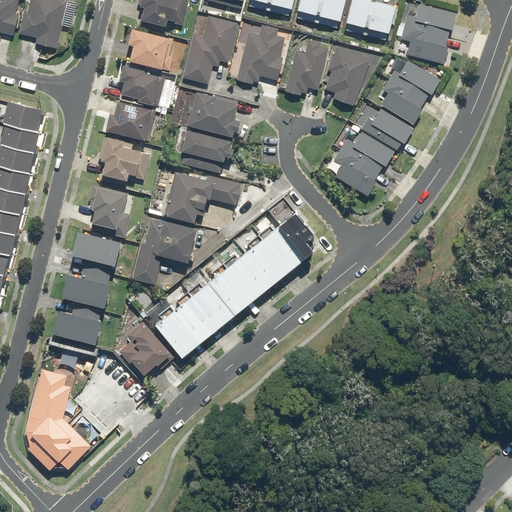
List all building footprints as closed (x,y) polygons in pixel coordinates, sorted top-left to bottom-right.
[(0,0),(0,31),(13,35),(19,13),(16,13),(19,0),(0,0)] [(24,11),(19,34),(37,38),(36,42),(57,47),(68,1),(65,0),(30,0),(28,11),(24,11)] [(144,6),(139,26),(165,31),(168,19),(174,20),(178,0),(140,0),(139,5),(144,6)] [(205,0),(241,9),(243,0),(205,0)] [(247,0),(246,5),(289,16),(293,0),(247,0)] [(299,0),(295,17),(338,28),(344,0),(299,0)] [(350,0),(343,30),(387,40),(396,5),(373,0),(350,0)] [(399,25),(396,38),(410,41),(407,54),(444,63),(448,47),(445,46),(449,29),(452,30),(456,13),(419,4),(416,16),(407,14),(404,26),(399,25)] [(219,66),(220,61),(228,63),(238,22),(208,15),(203,36),(194,34),(183,77),(209,84),(213,65),(219,66)] [(259,76),(278,80),(283,57),(281,57),(286,37),(277,35),(278,28),(262,24),(259,35),(248,32),(236,80),(253,84),(254,80),(258,81),(259,76)] [(169,38),(131,28),(127,43),(133,45),(129,60),(162,68),(169,38)] [(297,43),(286,92),(300,95),(301,92),(306,93),(308,86),(319,89),(328,48),(320,46),(321,42),(309,39),(307,46),(297,43)] [(335,94),(332,102),(340,105),(341,100),(354,105),(370,59),(335,47),(327,70),(331,71),(324,90),(335,94)] [(400,72),(395,69),(384,88),(389,90),(380,104),(411,122),(413,124),(422,109),(420,108),(429,93),(431,94),(440,79),(438,78),(407,59),(400,72)] [(125,81),(121,94),(139,99),(138,100),(153,104),(159,77),(143,73),(144,69),(124,64),(120,80),(125,81)] [(234,119),(239,102),(196,90),(187,125),(232,137),(234,131),(237,132),(240,120),(234,119)] [(0,122),(36,131),(41,109),(0,99),(0,122)] [(110,114),(106,129),(144,140),(153,110),(117,100),(113,114),(110,114)] [(413,128),(380,109),(373,121),(368,119),(362,129),(363,130),(395,150),(396,150),(402,141),(404,143),(413,128)] [(36,131),(0,122),(0,143),(32,151),(34,151),(39,131),(36,131)] [(231,141),(187,129),(181,151),(184,152),(181,163),(221,173),(226,156),(231,158),(233,149),(229,148),(231,141)] [(335,176),(367,196),(377,180),(375,179),(384,164),(386,166),(395,150),(363,130),(355,142),(346,137),(333,159),(342,165),(335,176)] [(123,140),(105,137),(101,160),(105,160),(100,180),(126,186),(129,173),(136,174),(141,150),(122,146),(123,140)] [(32,151),(0,143),(0,164),(27,171),(29,172),(34,151),(32,151)] [(0,164),(0,186),(22,192),(25,192),(29,172),(27,171),(0,164)] [(240,184),(175,166),(163,213),(194,222),(196,214),(204,216),(209,198),(235,205),(240,184)] [(128,193),(93,184),(87,207),(96,209),(91,229),(126,237),(132,214),(124,212),(128,193)] [(0,186),(0,207),(17,212),(20,212),(25,192),(22,192),(0,186)] [(312,234),(286,201),(146,313),(181,357),(314,251),(305,240),(312,234)] [(0,207),(0,229),(13,232),(15,233),(20,212),(17,212),(0,207)] [(149,216),(133,279),(155,284),(162,256),(187,262),(196,228),(149,216)] [(0,229),(0,250),(8,253),(11,253),(15,233),(13,232),(0,229)] [(77,231),(70,261),(81,264),(83,257),(114,265),(120,241),(77,231)] [(0,250),(0,272),(3,273),(8,253),(0,250)] [(111,269),(84,263),(81,276),(67,273),(61,297),(105,307),(110,284),(108,283),(111,269)] [(96,343),(101,320),(99,320),(101,310),(74,304),(72,314),(57,311),(52,333),(96,343)] [(170,354),(144,326),(137,332),(135,328),(127,335),(132,340),(118,352),(143,379),(148,374),(147,371),(155,364),(157,365),(170,354)] [(67,375),(43,369),(26,431),(30,445),(28,448),(50,470),(59,460),(68,469),(91,445),(63,418),(71,386),(69,386),(71,379),(66,378),(67,375)]
